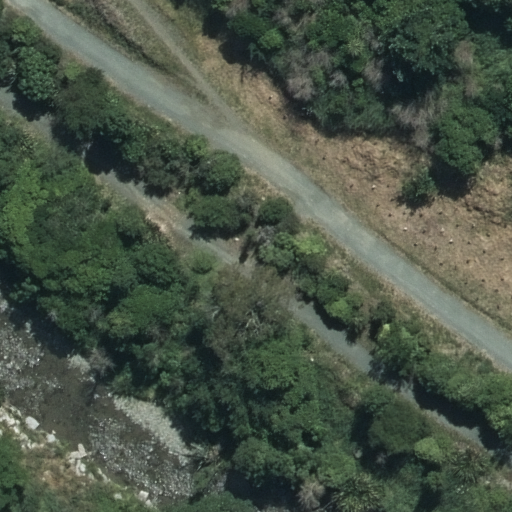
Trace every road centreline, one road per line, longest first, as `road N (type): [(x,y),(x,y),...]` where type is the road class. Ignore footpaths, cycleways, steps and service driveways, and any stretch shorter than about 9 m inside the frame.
road 1 (track): [(230,144),(511,353)]
road 2 (track): [(28,0),(80,46),(230,144)]
